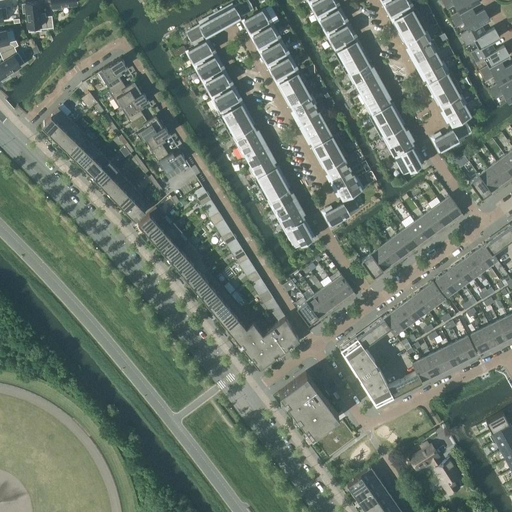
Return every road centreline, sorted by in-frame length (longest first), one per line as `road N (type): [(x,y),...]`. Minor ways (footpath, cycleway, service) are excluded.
road 1 (residential): [(12,137),(76,72),(123,45),(314,346)]
road 2 (residential): [(307,207),(220,44),(241,31),(332,196)]
road 3 (tertiary): [(245,396),(130,259),(12,137)]
road 4 (tertiary): [(3,145),(235,403)]
road 5 (residential): [(421,136),(345,0)]
road 6 (residential): [(366,429),(504,358)]
road 7 (residential): [(373,0),(443,124)]
road 8 (tertiary): [(327,511),(245,396)]
road 9 (residential): [(374,302),(479,220)]
road 10 (tertiary): [(235,403),(311,511)]
